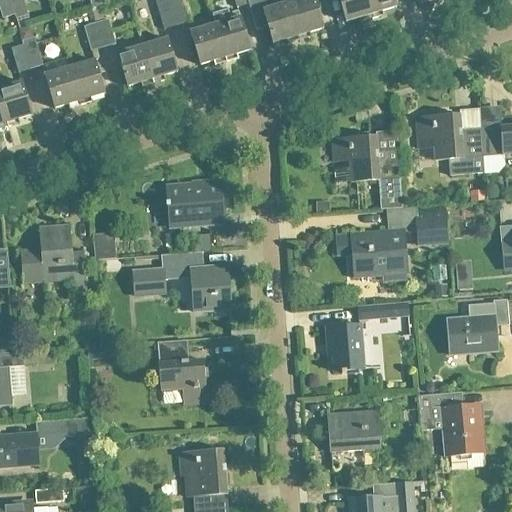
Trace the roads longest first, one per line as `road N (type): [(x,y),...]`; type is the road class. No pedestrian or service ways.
road 1 (residential): [(290,511),(257,106)]
road 2 (residential): [(0,182),(257,106)]
road 3 (residential): [(257,106),(511,30)]
